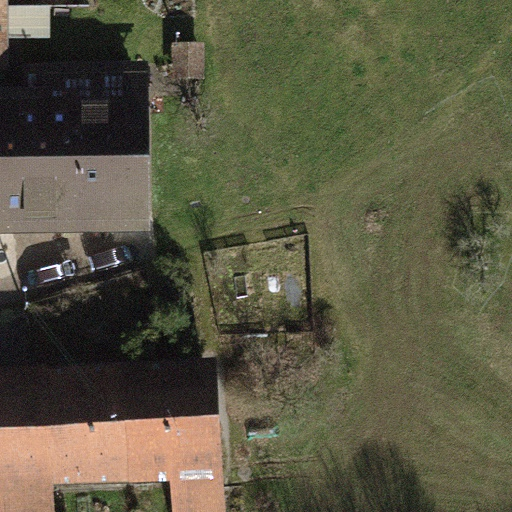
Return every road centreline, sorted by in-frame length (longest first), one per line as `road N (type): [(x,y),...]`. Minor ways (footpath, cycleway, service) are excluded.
road 1 (unknown): [(137,257),(511,114)]
road 2 (residential): [(137,257),(0,290)]
